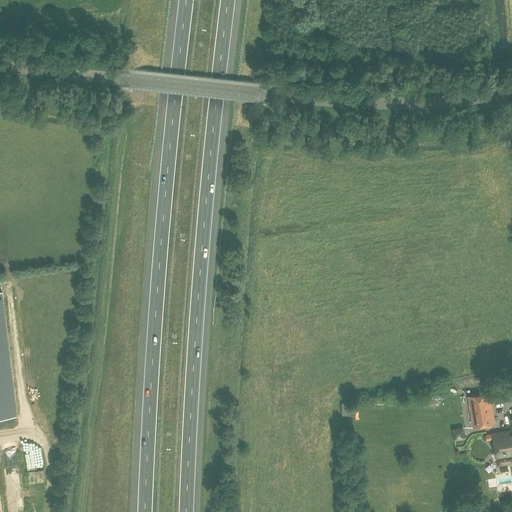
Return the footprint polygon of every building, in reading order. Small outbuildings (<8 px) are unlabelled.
[(0,416),(17,415),(3,292),(0,292),(0,416)] [(490,392),(467,395),(473,427),(495,423),(490,392)] [(341,402),(342,415),(356,414),(355,402),(341,402)] [(463,427),(452,429),(454,440),(465,438),(463,427)] [(511,462),(511,429),(492,433),(486,434),(487,440),(493,439),(496,458),(498,465),(511,462)]
